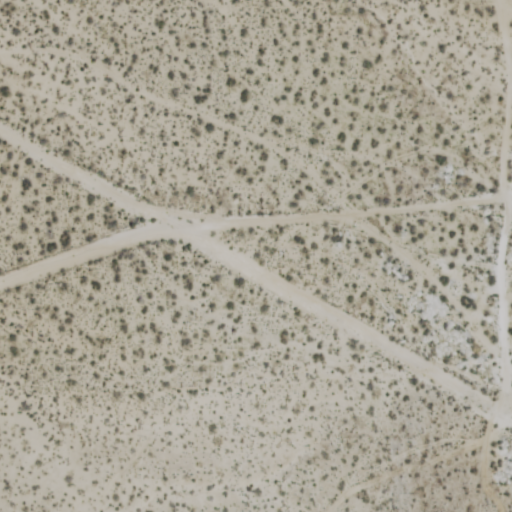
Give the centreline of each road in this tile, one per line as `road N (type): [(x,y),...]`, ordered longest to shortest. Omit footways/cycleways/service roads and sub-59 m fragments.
road 1 (residential): [(511,198),(348,224),(172,225),(0,131)]
road 2 (track): [(0,283),(172,225)]
